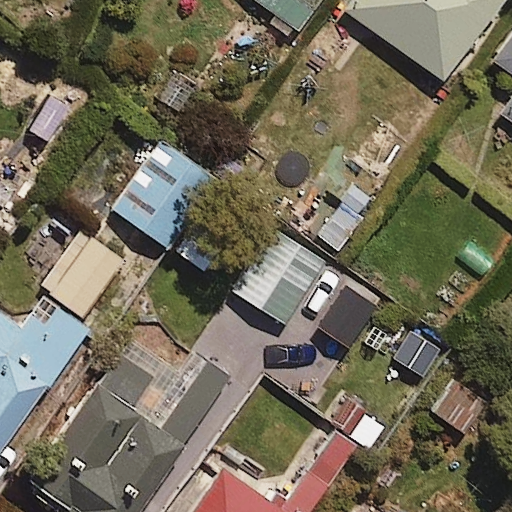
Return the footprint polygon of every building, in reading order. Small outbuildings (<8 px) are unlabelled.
[(306,0),(253,0),(288,26),(306,0)] [(484,0),(340,0),(336,6),(436,73),(484,0)] [(511,13),(485,53),(511,72),(511,81),(494,108),(511,120),(511,13)] [(208,171),(160,137),(109,206),(157,241),(208,171)] [(318,257),(267,225),(228,287),(279,319),(318,257)] [(115,256),(79,229),(39,285),(76,311),(115,256)] [(15,323),(0,311),(0,434),(80,325),(37,293),(15,323)] [(173,367),(125,334),(53,438),(63,445),(30,493),(56,511),(127,511),(225,372),(187,346),(173,367)] [(481,397),(448,375),(427,407),(459,429),(481,397)] [(320,425),(267,500),(216,464),(181,511),(298,511),(347,444),(320,425)]
